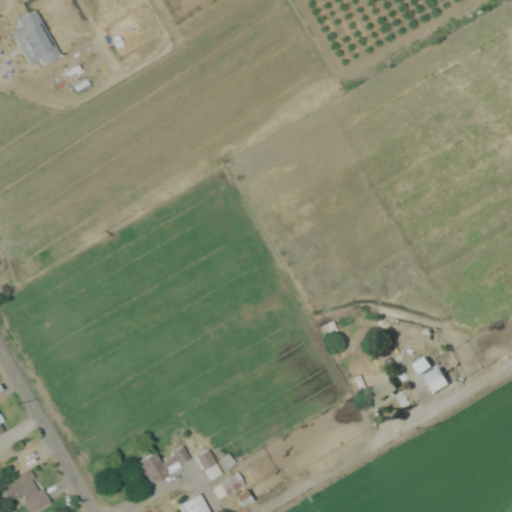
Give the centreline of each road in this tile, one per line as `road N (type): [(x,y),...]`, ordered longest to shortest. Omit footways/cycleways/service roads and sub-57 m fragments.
road 1 (residential): [(281,511),(511,362)]
road 2 (residential): [(0,345),(95,511)]
